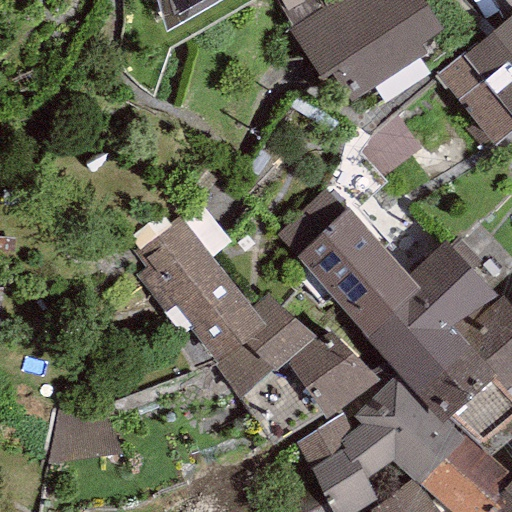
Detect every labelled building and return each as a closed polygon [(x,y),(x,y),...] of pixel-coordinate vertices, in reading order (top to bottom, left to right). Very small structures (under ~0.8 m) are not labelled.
[(153,0),(163,32),(216,0),(153,0)] [(423,0),(333,0),(290,28),(322,76),(330,71),(351,102),(426,52),(420,42),(441,27),(423,0)] [(511,12),(436,75),(494,143),(511,127),(511,12)] [(420,149),(399,117),(361,147),(380,174),(420,149)] [(407,275),(346,209),(295,256),(367,334),(418,288),(407,275)] [(179,216),(135,249),(146,265),(137,272),(166,311),(160,314),(194,368),(214,357),(218,364),(265,328),(251,309),(179,216)] [(445,240),(407,275),(418,288),(367,334),(365,337),(397,372),(444,417),(446,420),(452,413),(482,440),(511,414),(511,396),(507,390),(493,376),(495,372),(450,325),(497,294),(445,240)] [(267,294),(251,309),(265,328),(218,364),(215,368),(273,446),(323,414),(326,419),(378,378),(329,329),(315,337),(267,294)] [(511,308),(497,294),(450,325),(495,372),(493,376),(507,390),(511,385),(511,308)] [(419,487),(463,436),(446,420),(444,417),(397,372),(353,416),(363,427),(352,434),(342,440),(348,449),(361,473),(393,461),(411,479),(414,481),(419,487)] [(102,401),(54,408),(40,465),(120,452),(102,401)] [(340,414),(297,443),(311,466),(348,449),(342,440),(352,434),(340,414)] [(498,464),(463,436),(419,487),(450,511),(492,511),(497,505),(497,491),(498,464)] [(361,473),(348,449),(311,466),(333,511),(350,511),(375,499),(361,473)] [(511,511),(511,474),(497,491),(497,505),(492,511),(511,511)] [(414,481),(411,479),(368,511),(450,511),(419,487),(414,481)]
